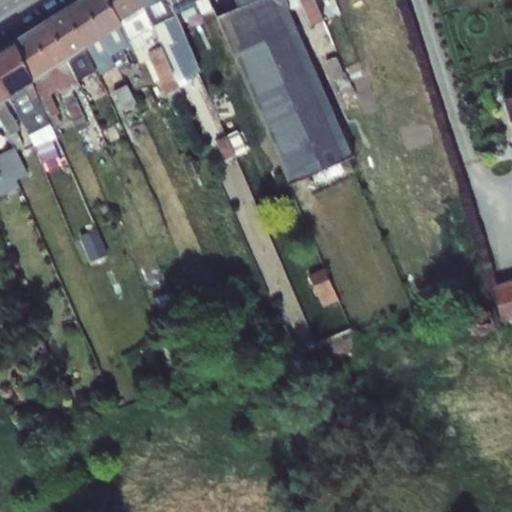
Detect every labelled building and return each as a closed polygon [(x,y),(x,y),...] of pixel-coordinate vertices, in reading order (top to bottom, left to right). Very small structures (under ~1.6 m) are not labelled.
[(82,0),(78,0),(64,9),(86,46),(103,36),(82,0)] [(105,0),(82,0),(103,36),(120,25),(118,22),(105,0)] [(136,0),(105,0),(118,22),(142,7),(136,0)] [(172,10),(166,0),(151,0),(144,6),(171,74),(175,81),(198,71),(180,24),(172,10)] [(166,0),(172,10),(193,1),(192,0),(166,0)] [(289,9),(284,0),(254,0),(238,7),(216,16),(224,36),(226,35),(289,184),(352,156),(289,9)] [(284,0),(289,9),(300,5),(297,0),(284,0)] [(171,74),(144,6),(142,7),(118,22),(120,25),(129,42),(130,46),(138,65),(147,84),(159,79),(165,95),(168,94),(171,101),(182,97),(175,81),(171,74)] [(47,19),(69,58),(86,46),(64,9),(47,19)] [(30,30),(52,69),(69,58),(47,19),(30,30)] [(122,50),(130,46),(129,42),(120,25),(103,36),(86,46),(69,58),(52,69),(31,83),(29,84),(36,97),(52,129),(61,125),(56,114),(58,113),(50,96),(56,89),(60,94),(68,111),(77,132),(88,128),(80,108),(71,90),(80,85),(76,77),(84,74),(87,78),(96,72),(99,75),(116,65),(121,74),(131,69),(122,50)] [(13,41),(31,83),(52,69),(30,30),(13,41)] [(13,41),(0,48),(0,85),(6,98),(8,97),(29,84),(31,83),(13,41)] [(336,57),(326,62),(333,77),(342,73),(336,57)] [(36,97),(29,84),(8,97),(26,131),(33,146),(55,137),(52,129),(36,97)] [(126,85),(114,91),(122,109),(135,103),(126,85)] [(94,88),(84,92),(88,103),(99,98),(94,88)] [(511,96),(502,99),(511,137),(511,96)] [(19,129),(2,101),(0,101),(0,119),(7,133),(14,147),(15,150),(23,146),(16,132),(19,129)] [(238,131),(225,136),(234,156),(246,150),(238,131)] [(225,136),(215,141),(224,160),(234,156),(225,136)] [(0,153),(0,194),(6,192),(4,186),(26,175),(15,150),(14,147),(0,153)] [(194,159),(186,162),(192,176),(199,173),(194,159)] [(91,228),(77,234),(84,252),(98,246),(91,228)] [(324,270),(309,275),(317,292),(322,306),(337,301),(324,270)] [(511,283),(492,289),(502,320),(511,317),(511,283)] [(295,297),(285,301),(291,316),(300,312),(295,297)] [(488,310),(467,315),(472,334),(494,328),(488,310)]
